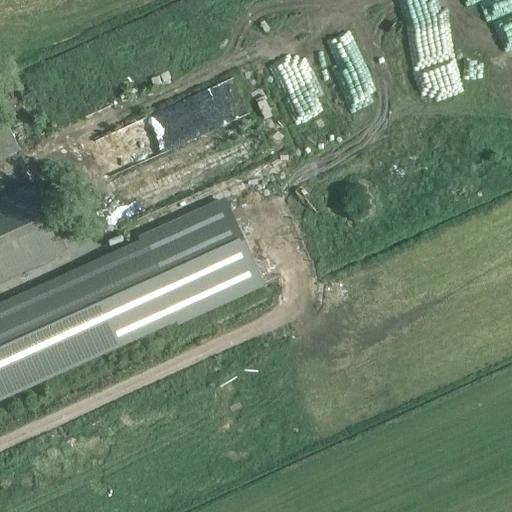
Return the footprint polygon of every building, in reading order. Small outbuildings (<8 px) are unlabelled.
[(169,140),(239,118),(230,88),(162,110),(166,123),(164,124),(169,140)] [(0,108),(0,157),(18,150),(0,108)] [(81,135),(112,126),(108,110),(76,119),(81,135)] [(133,161),(133,136),(117,136),(116,161),(133,161)] [(30,185),(0,198),(0,283),(62,256),(30,185)] [(225,204),(250,266),(269,258),(261,238),(270,234),(272,239),(287,233),(272,196),(256,203),(263,220),(250,225),(240,198),(225,204)] [(242,285),(214,208),(197,214),(226,293),(227,293),(233,309),(260,300),(258,294),(305,277),(293,244),(280,249),(283,258),(248,270),(252,282),(242,285)] [(142,240),(0,302),(0,400),(178,321),(142,240)]
